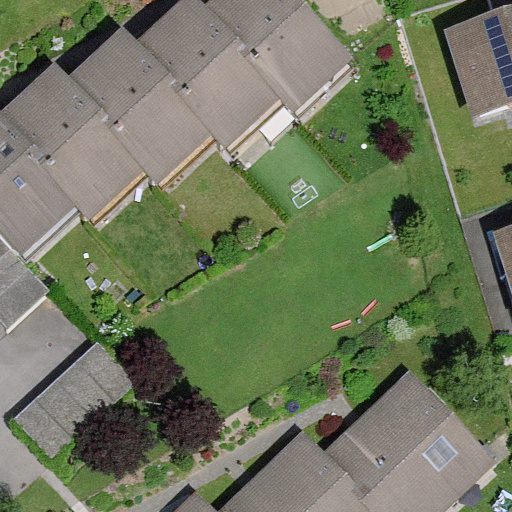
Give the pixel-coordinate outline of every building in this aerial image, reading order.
[(287,0),(235,0),(208,25),(279,102),(292,115),(347,65),(287,0)] [(511,0),(488,0),(495,22),(511,16),(511,0)] [(195,11),(140,61),(211,137),(224,151),(279,102),(208,25),(195,11)] [(511,26),(459,43),(482,116),(511,106),(511,26)] [(126,45),(72,96),(143,173),(156,187),(211,137),(140,61),(126,45)] [(58,82),(4,132),(75,208),(89,223),(143,173),(72,96),(58,82)] [(0,127),(0,238),(20,259),(75,208),(4,132),(0,127)] [(511,234),(503,237),(511,266),(511,234)] [(20,259),(0,238),(0,322),(9,333),(51,294),(20,259)] [(99,346),(15,423),(54,465),(87,434),(99,447),(113,434),(101,422),(139,388),(99,346)] [(414,383),(326,465),(370,511),(439,511),(491,464),(414,383)] [(307,445),(235,511),(370,511),(326,465),(307,445)]
